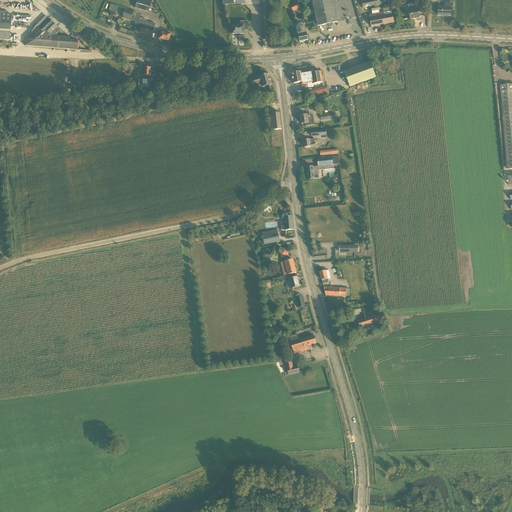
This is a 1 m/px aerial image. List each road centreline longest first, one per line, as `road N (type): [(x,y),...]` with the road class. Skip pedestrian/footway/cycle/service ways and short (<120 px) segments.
road 1 (secondary): [(361,511),(350,406),(308,270),(293,181)]
road 2 (unclassified): [(0,267),(237,213),(268,187),(293,181)]
road 3 (secondary): [(282,57),(408,35),(511,39)]
